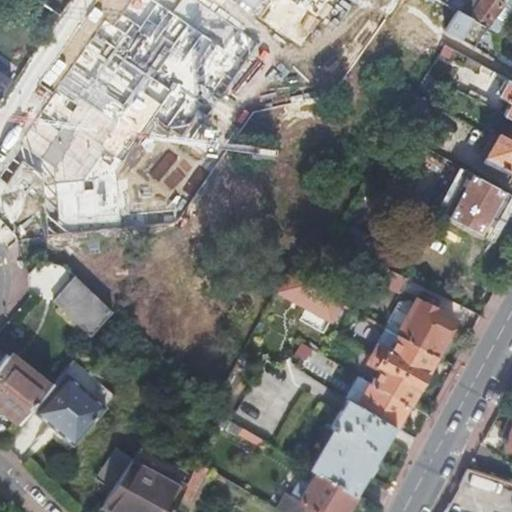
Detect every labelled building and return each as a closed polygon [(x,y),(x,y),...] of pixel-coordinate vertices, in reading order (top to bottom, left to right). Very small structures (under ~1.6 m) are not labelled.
[(14,154),(58,184),(115,175),(176,84),(213,107),(254,42),(194,0),(132,0),(114,27),(104,20),(14,154)] [(298,5),(290,0),(270,0),(259,19),(302,47),(320,19),(316,17),(298,5)] [(316,17),(327,0),(301,0),(298,5),(316,17)] [(433,0),(455,12),(466,18),(478,0),(433,0)] [(478,0),(466,18),(484,28),(496,34),(503,24),(494,18),(504,4),(506,0),(478,0)] [(511,11),(511,9),(504,4),(494,18),(503,24),(511,11)] [(455,12),(443,32),(473,48),(484,28),(466,18),(455,12)] [(0,101),(13,83),(0,74),(0,101)] [(511,84),(505,80),(503,83),(501,88),(496,97),(509,103),(503,115),(511,119),(511,84)] [(470,92),(467,97),(485,107),(488,102),(470,92)] [(439,111),(414,98),(409,108),(401,123),(425,136),(439,111)] [(511,137),(510,141),(498,135),(484,158),(511,171),(511,137)] [(466,171),(458,166),(437,206),(444,210),(466,171)] [(466,171),(444,210),(486,233),(508,193),(466,171)] [(38,186),(43,224),(65,224),(121,224),(120,214),(129,213),(127,178),(116,180),(115,175),(58,184),(38,186)] [(305,272),(291,264),(284,275),(298,284),(305,272)] [(406,280),(382,268),(375,282),(400,294),(406,280)] [(298,284),(284,275),(274,293),(328,323),(335,310),(346,315),(348,311),(298,284)] [(111,313),(74,277),(53,300),(91,337),(111,313)] [(433,357),(453,321),(416,300),(413,305),(398,331),(392,327),(389,333),(433,357)] [(407,301),(392,327),(398,331),(413,305),(407,301)] [(389,333),(387,332),(384,338),(380,336),(364,364),(376,372),(370,385),(407,406),(433,357),(389,333)] [(47,388),(7,356),(0,364),(0,411),(17,425),(29,409),(47,388)] [(105,408),(62,371),(47,388),(29,409),(73,446),(105,408)] [(407,406),(370,385),(356,407),(393,429),(407,406)] [(393,429),(356,407),(345,402),(329,429),(334,431),(312,470),(316,473),(355,496),(362,484),(387,441),(393,429)] [(511,416),(509,416),(502,436),(508,438),(503,451),(511,454),(511,416)] [(266,444),(238,428),(233,438),(260,453),(266,444)] [(112,491),(133,459),(117,449),(96,480),(112,491)] [(170,511),(179,497),(188,480),(137,452),(133,459),(112,491),(100,508),(106,511),(170,511)] [(207,470),(196,464),(188,480),(179,497),(189,502),(207,470)] [(316,473),(312,470),(303,466),(285,497),(298,504),(316,473)] [(345,511),(355,496),(316,473),(298,504),(285,497),(277,510),(279,511),(345,511)]
